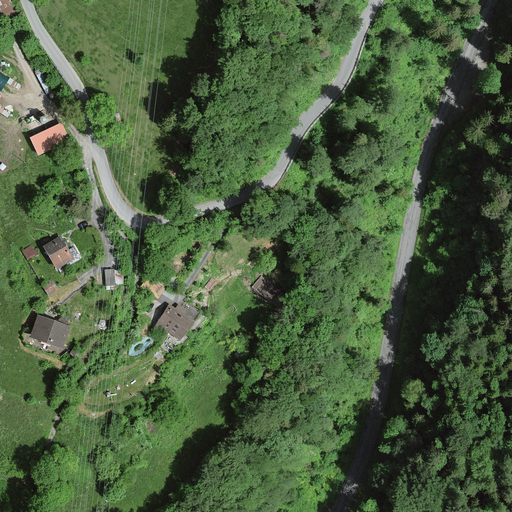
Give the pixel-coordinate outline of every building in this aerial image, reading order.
[(29,139),(37,156),(68,141),(60,124),(29,139)] [(60,237),(42,247),(55,270),(73,259),(60,237)] [(28,257),(38,250),(33,241),(22,248),(28,257)] [(114,284),(114,267),(105,267),(104,283),(114,284)] [(262,277),(252,287),(272,304),(281,293),(262,277)] [(58,289),(51,280),(42,286),(49,295),(58,289)] [(169,305),(152,329),(164,337),(167,332),(180,341),(193,321),(184,315),(187,311),(178,305),(175,309),(169,305)] [(37,316),(29,338),(61,349),(68,327),(37,316)]
